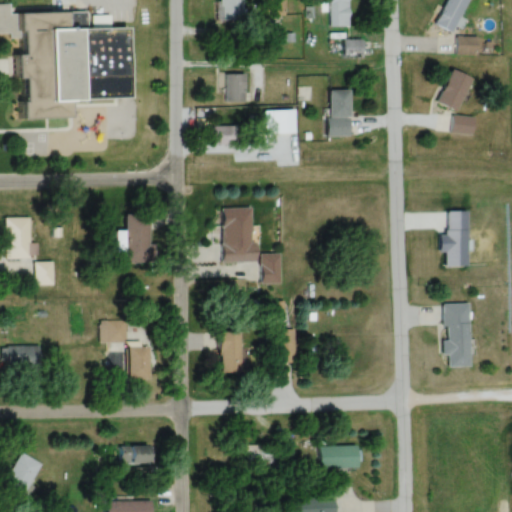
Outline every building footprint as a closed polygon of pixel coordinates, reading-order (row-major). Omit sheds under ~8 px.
[(219,0),(220,10),(245,10),(244,0),(219,0)] [(326,0),(327,26),(347,26),(346,0),(326,0)] [(444,0),(432,24),(450,33),(465,0),(444,0)] [(0,3),(8,3),(8,10),(86,7),(86,23),(129,22),(131,96),(114,97),(114,103),(67,105),(67,114),(17,116),(14,33),(0,33),(0,3)] [(476,54),(476,36),(454,36),(454,54),(476,54)] [(361,57),(361,39),(341,39),(341,57),(361,57)] [(435,102),(456,111),(470,77),(449,68),(435,102)] [(223,73),(223,102),(243,102),(243,73),(223,73)] [(348,135),(348,89),(326,89),(326,135),(348,135)] [(270,108),(270,135),(293,135),(293,108),(270,108)] [(472,134),(473,117),(450,116),(449,133),(472,134)] [(208,126),(208,144),(234,143),(234,125),(208,126)] [(251,208),(220,208),(220,262),(251,262),(251,208)] [(125,263),(150,262),(149,214),(122,214),(123,237),(115,237),(115,247),(124,247),(125,263)] [(2,259),(28,259),(28,218),(2,218),(2,259)] [(259,284),(278,284),(278,254),(259,254),(259,284)] [(34,286),(50,286),(50,264),(34,264),(34,286)] [(440,302),(466,301),(467,364),(448,364),(448,352),(440,352),(439,338),(445,338),(444,325),(440,325),(440,302)] [(282,315),(281,302),(270,302),(271,315),(282,315)] [(99,322),(99,335),(123,335),(123,322),(99,322)] [(292,329),(271,329),(271,361),(292,361),(292,329)] [(218,372),(240,372),(240,330),(218,330),(218,372)] [(37,346),(1,346),(1,369),(37,369),(37,346)] [(127,346),(127,380),(147,380),(147,346),(127,346)] [(117,463),(152,463),(152,445),(117,445),(117,463)] [(319,468),(358,468),(358,445),(319,445),(319,468)] [(246,459),(273,459),(273,446),(246,446),(246,459)] [(38,462),(15,452),(0,489),(0,490),(22,500),(38,462)] [(332,511),(333,496),(282,497),(282,511),(332,511)] [(150,511),(150,500),(103,500),(103,511),(150,511)]
